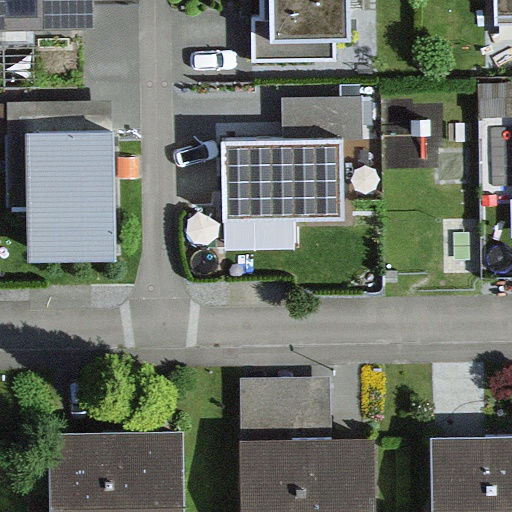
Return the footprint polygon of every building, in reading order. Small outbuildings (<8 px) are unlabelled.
[(0,0),(0,18),(94,16),(93,0),(0,0)] [(357,0),(267,0),(268,20),(251,20),(252,63),(336,62),(335,40),(358,40),(357,0)] [(511,0),(499,0),(500,17),(511,16),(511,0)] [(282,127),(222,128),(223,204),(342,203),(341,134),(365,134),(364,91),(282,92),(282,127)] [(113,118),(25,120),(29,250),(117,248),(113,118)] [(176,511),(174,429),(58,432),(60,511),(176,511)] [(365,511),(364,435),(247,437),(248,511),(365,511)] [(511,511),(511,443),(431,445),(432,511),(511,511)]
